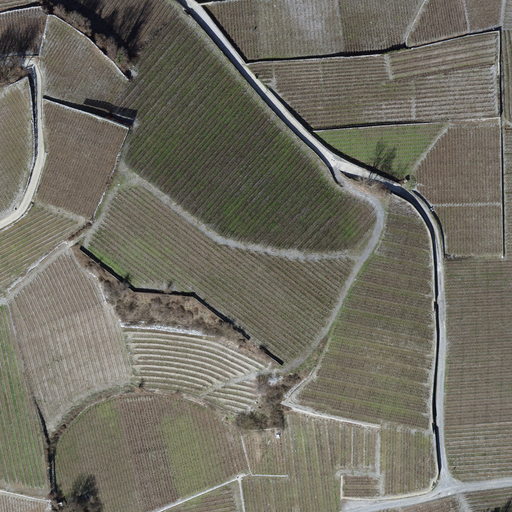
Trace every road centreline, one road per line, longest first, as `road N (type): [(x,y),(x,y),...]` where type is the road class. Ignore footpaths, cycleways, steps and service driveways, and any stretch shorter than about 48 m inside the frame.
road 1 (track): [(184,0),(321,152),(408,195),(427,217),(438,258),(447,491)]
road 2 (primary): [(0,244),(511,50)]
road 3 (track): [(304,352),(380,220),(375,203),(343,183),(321,152)]
road 4 (track): [(0,63),(24,62),(33,71),(40,148),(26,201),(0,224)]
road 5 (track): [(511,483),(356,511)]
